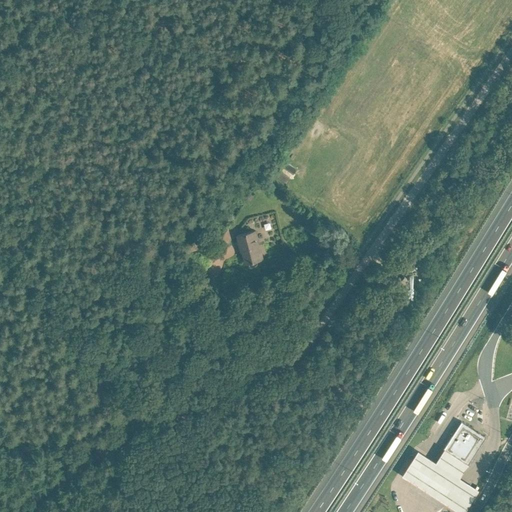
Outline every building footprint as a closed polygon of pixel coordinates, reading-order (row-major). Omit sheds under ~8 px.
[(258,208),(274,219),(287,200),(270,189),(258,208)] [(260,260),(256,246),(258,245),(255,230),(236,235),(238,242),(240,241),(245,263),(249,262),(249,265),(252,266),(256,265),(257,263),(257,260),(260,260)] [(412,283),(405,277),(405,276),(401,281),(408,288),(412,283)] [(462,421),(444,449),(446,450),(468,464),(486,436),(462,421)] [(419,453),(403,478),(456,511),(466,511),(479,492),(461,480),(470,466),(468,464),(446,450),(437,464),(419,453)]
